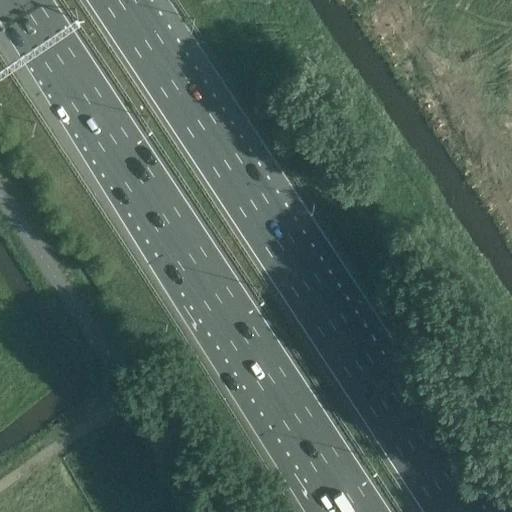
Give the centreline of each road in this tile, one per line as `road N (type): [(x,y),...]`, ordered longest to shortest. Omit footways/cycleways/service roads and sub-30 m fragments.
road 1 (motorway): [(452,511),(113,0)]
road 2 (motorway): [(20,0),(356,511)]
